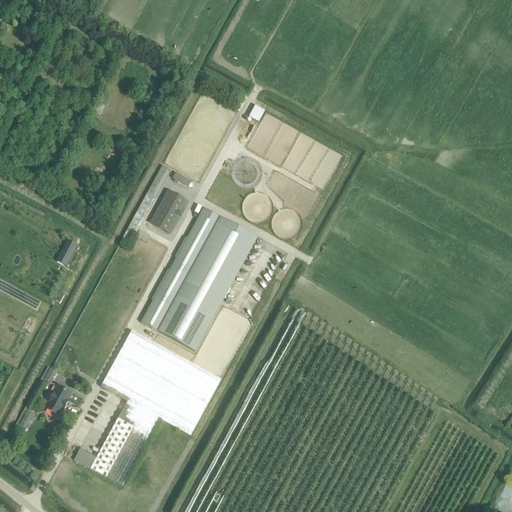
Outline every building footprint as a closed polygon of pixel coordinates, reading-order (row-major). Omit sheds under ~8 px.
[(103,94),(99,104),(105,107),(109,97),(103,94)] [(241,99),(235,110),(240,112),(246,101),(241,99)] [(255,105),(249,116),(259,122),(265,111),(255,105)] [(147,194),(126,231),(120,242),(126,244),(131,234),(134,235),(155,198),(170,171),(161,166),(146,193),(147,194)] [(175,174),(172,180),(188,189),(191,182),(175,174)] [(168,192),(150,225),(171,237),(189,203),(168,192)] [(203,209),(199,217),(141,323),(195,353),(258,239),(203,209)] [(139,232),(136,238),(147,244),(150,238),(139,232)] [(127,403),(96,459),(80,450),(74,461),(122,488),(159,420),(191,437),(221,382),(131,332),(101,388),(127,403)] [(46,380),(52,384),(58,372),(52,369),(46,380)] [(80,400),(59,388),(47,410),(59,417),(67,402),(76,407),(80,400)] [(28,413),(20,427),(26,430),(34,416),(28,413)]
